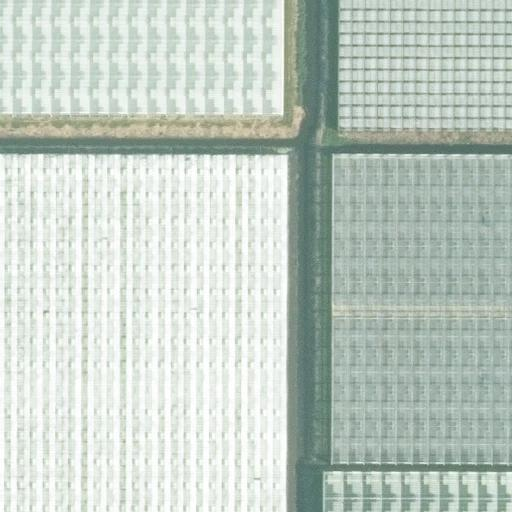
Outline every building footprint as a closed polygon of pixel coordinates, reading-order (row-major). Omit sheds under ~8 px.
[(0,0),(0,116),(282,117),(282,0),(0,0)] [(511,0),(338,0),(338,133),(511,133),(511,0)] [(0,511),(285,511),(286,159),(0,157),(0,511)] [(511,159),(332,158),(331,466),(511,465),(511,159)] [(511,511),(511,475),(410,475),(322,475),(321,511),(511,511)]
